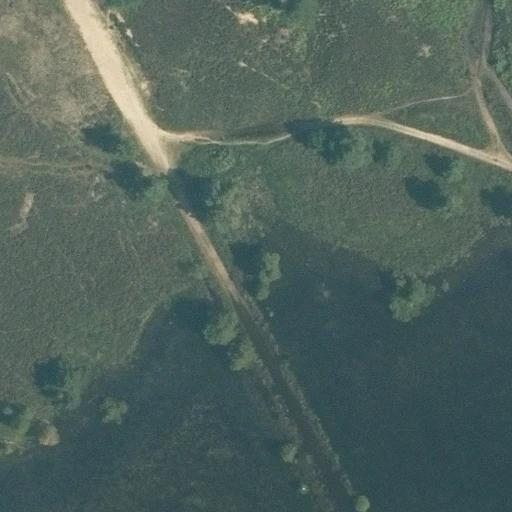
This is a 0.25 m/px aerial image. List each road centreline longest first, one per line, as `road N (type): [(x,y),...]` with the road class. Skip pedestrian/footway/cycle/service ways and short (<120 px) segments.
road 1 (track): [(148,138),(333,511)]
road 2 (track): [(72,0),(148,138)]
